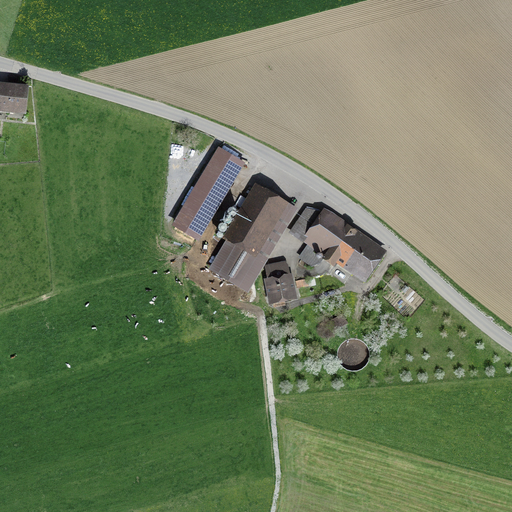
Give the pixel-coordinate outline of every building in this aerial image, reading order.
[(28,88),(0,85),(0,117),(25,119),(28,88)] [(241,163),(217,148),(172,224),(197,238),(241,163)] [(294,209),(256,187),(209,265),(247,287),(294,209)] [(380,253),(324,212),(308,208),(291,230),(311,244),(301,258),(311,265),(322,260),(325,257),(333,263),(339,255),(356,267),(352,272),(361,279),(380,253)] [(285,263),(263,267),(269,302),(295,298),(292,280),(288,281),(285,263)] [(307,285),(305,277),(296,279),(298,287),(307,285)] [(341,316),(329,323),(334,332),(347,325),(341,316)]
